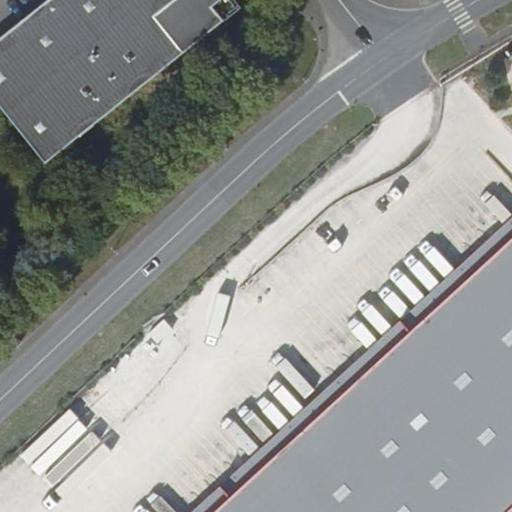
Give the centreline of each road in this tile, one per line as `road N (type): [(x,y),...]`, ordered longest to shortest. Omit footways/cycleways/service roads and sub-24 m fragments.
road 1 (unknown): [(387,52),(452,112),(468,134),(467,162),(165,418),(39,511)]
road 2 (unclassified): [(0,398),(243,171),(387,52)]
